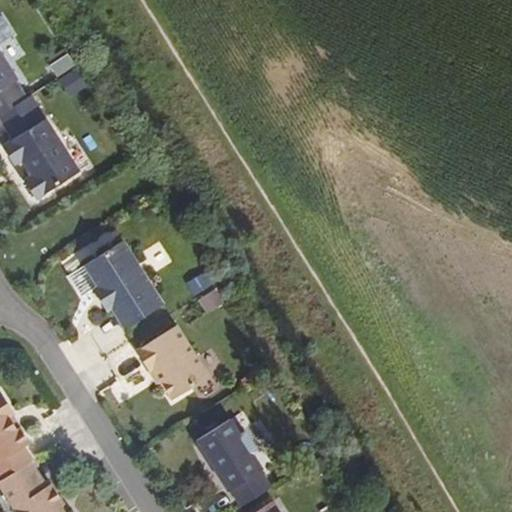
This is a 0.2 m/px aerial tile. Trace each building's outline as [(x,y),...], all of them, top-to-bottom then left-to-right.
[(20,82),(0,51),(0,118),(4,116),(27,101),(16,84),(20,82)] [(73,53),(54,62),(70,96),(90,86),(73,53)] [(84,171),(36,95),(27,101),(4,116),(18,139),(8,146),(20,164),(27,159),(37,176),(30,180),(41,198),(84,171)] [(101,164),(118,153),(98,122),(81,133),(101,164)] [(163,303),(123,239),(84,263),(98,285),(94,287),(107,309),(111,306),(125,327),(163,303)] [(187,279),(191,293),(209,287),(205,274),(187,279)] [(195,298),(205,313),(219,303),(209,289),(195,298)] [(209,376),(177,326),(137,351),(157,383),(161,380),(173,400),(209,376)] [(0,393),(0,392),(0,474),(3,479),(31,461),(33,460),(24,447),(30,443),(12,415),(14,414),(0,393)] [(230,419),(197,440),(230,491),(231,490),(242,506),(271,487),(261,471),(263,469),(253,454),(257,451),(245,432),(240,435),(230,419)] [(48,487),(31,461),(3,479),(0,481),(0,485),(17,511),(73,511),(71,511),(69,511),(52,484),(48,487)] [(278,511),(272,502),(256,511),(278,511)]
